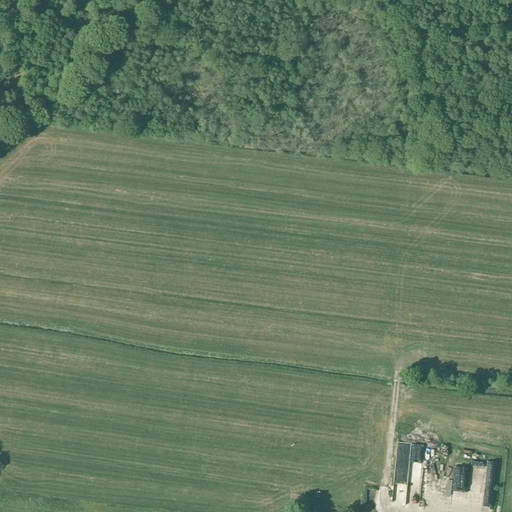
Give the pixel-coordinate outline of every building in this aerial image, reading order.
[(438,477),(438,472),(428,472),(428,491),(441,491),(441,477),(438,477)] [(447,472),(442,496),(457,499),(458,488),(455,488),(458,474),(447,472)] [(487,480),(486,508),(497,509),(497,481),(487,480)] [(397,481),(397,502),(410,502),(410,481),(397,481)] [(371,488),(371,504),(380,505),(381,488),(371,488)]
